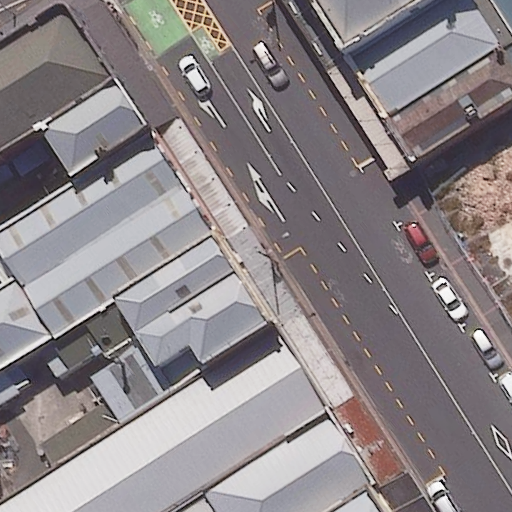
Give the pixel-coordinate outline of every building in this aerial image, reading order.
[(102,1),(101,0),(42,0),(0,27),(0,181),(52,149),(82,196),(184,130),(102,1)] [(315,0),(362,72),(476,0),(315,0)] [(424,169),(511,114),(511,34),(490,0),(476,0),(362,72),(424,169)] [(511,0),(501,0),(511,16),(511,0)] [(82,196),(0,247),(0,279),(10,295),(0,300),(0,415),(25,399),(14,381),(44,361),(253,237),(184,130),(82,196)] [(511,309),(511,203),(465,232),(511,309)] [(126,439),(307,323),(253,237),(44,361),(62,388),(84,374),(126,439)] [(193,511),(360,405),(307,323),(126,439),(10,511),(193,511)] [(370,511),(411,486),(360,405),(193,511),(370,511)] [(370,511),(428,511),(411,486),(370,511)]
